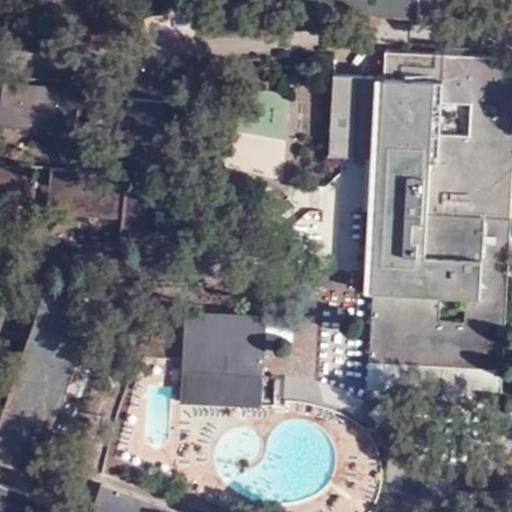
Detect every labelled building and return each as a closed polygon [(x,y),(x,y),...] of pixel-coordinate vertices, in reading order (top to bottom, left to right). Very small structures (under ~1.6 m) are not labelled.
[(325,12),(391,15),(406,16),(417,16),(417,0),(298,0),(296,24),(323,32),(325,12)] [(406,16),(391,15),(388,55),(404,55),(406,16)] [(511,61),(404,55),(388,55),(385,54),(384,78),(333,76),(329,157),(371,158),(381,159),(374,292),(370,363),(500,370),(506,256),(507,234),(511,143),(511,61)] [(0,119),(0,127),(74,134),(77,89),(2,82),(0,119)] [(170,104),(128,101),(124,141),(167,143),(170,104)] [(381,159),(371,158),(363,290),(374,292),(381,159)] [(0,210),(15,215),(27,174),(0,166),(0,210)] [(125,176),(50,169),(47,213),(121,219),(120,234),(160,237),(162,194),(124,192),(125,176)] [(0,416),(0,444),(51,298),(43,296),(0,416)] [(51,298),(0,444),(0,463),(35,476),(92,313),(51,298)] [(230,396),(230,406),(260,408),(265,317),(186,312),(183,362),(182,392),(230,396)] [(143,360),(137,463),(177,465),(181,403),(182,392),(183,362),(143,360)] [(498,397),(500,370),(370,363),(368,388),(498,397)] [(181,403),(230,406),(230,396),(182,392),(181,403)] [(0,511),(43,511),(47,502),(0,483),(0,511)] [(167,511),(100,487),(91,511),(167,511)]
